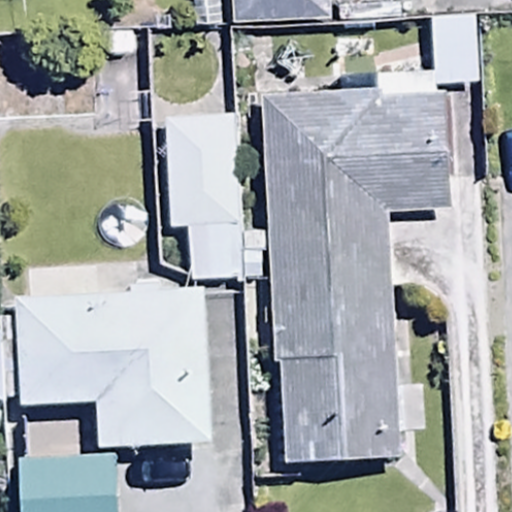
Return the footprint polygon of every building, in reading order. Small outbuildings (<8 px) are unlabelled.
[(232,0),(233,23),(326,20),(325,0),(232,0)] [(376,92),(264,96),(274,366),(282,366),(285,466),(395,463),(386,211),(453,209),(449,98),(438,99),(438,88),(477,86),(475,20),(431,22),(433,74),(375,76),(376,92)] [(237,280),(234,119),(166,120),(168,232),(188,232),(189,281),(237,280)] [(210,449),(203,289),(160,291),(160,280),(138,281),(137,272),(24,276),(25,295),(14,295),(19,412),(99,409),(101,454),(210,449)] [(120,511),(119,463),(19,467),(20,511),(120,511)]
